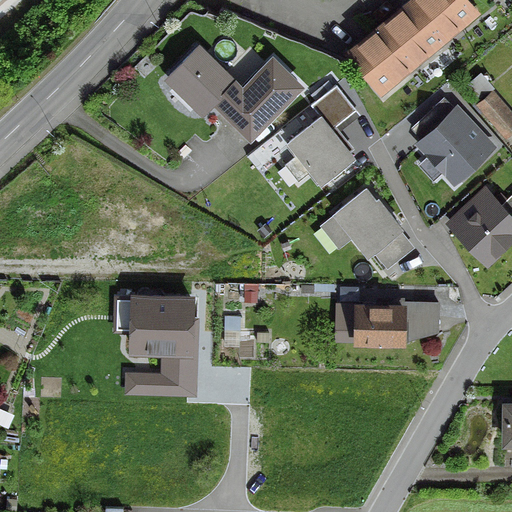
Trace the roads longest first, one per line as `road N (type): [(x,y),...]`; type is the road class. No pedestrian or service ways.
road 1 (residential): [(511,303),(452,381),(381,511)]
road 2 (tertiary): [(146,0),(0,147)]
